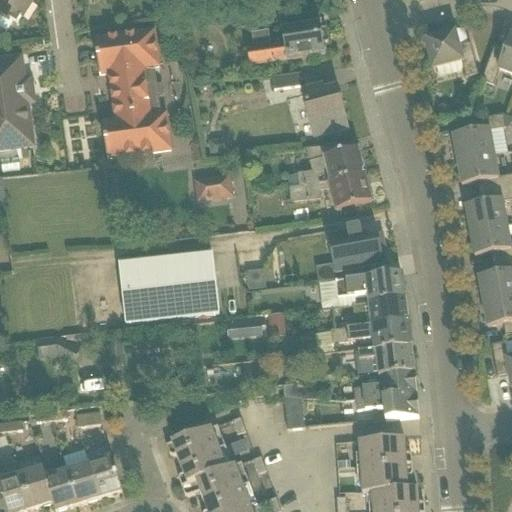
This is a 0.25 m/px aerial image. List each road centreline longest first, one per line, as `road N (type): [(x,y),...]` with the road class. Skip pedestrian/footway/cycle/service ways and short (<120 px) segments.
road 1 (track): [(424,212),(216,249),(1,267)]
road 2 (residential): [(455,431),(424,212),(375,25)]
